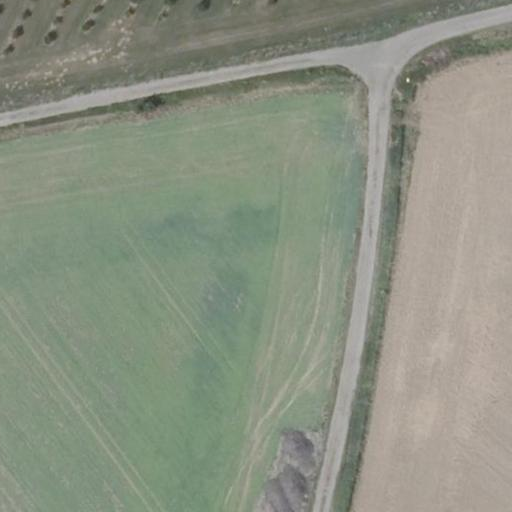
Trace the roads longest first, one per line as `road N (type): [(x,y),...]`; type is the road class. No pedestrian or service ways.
road 1 (track): [(0,118),(377,47),(511,13)]
road 2 (track): [(377,47),(383,115),(370,256),(325,511)]
